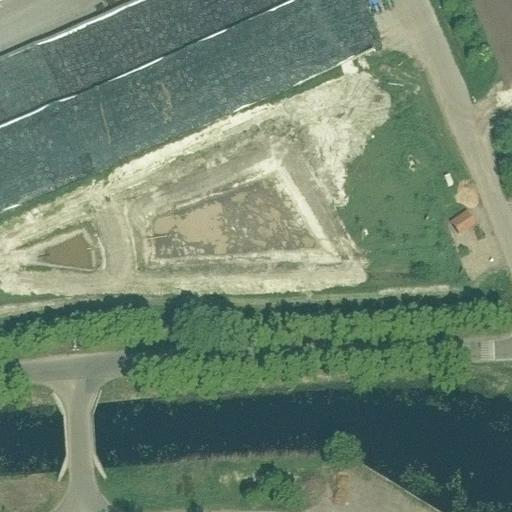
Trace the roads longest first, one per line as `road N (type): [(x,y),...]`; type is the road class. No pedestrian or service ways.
road 1 (tertiary): [(76,361),(511,345)]
road 2 (unclassified): [(511,256),(401,0)]
road 3 (tertiary): [(81,511),(76,361)]
